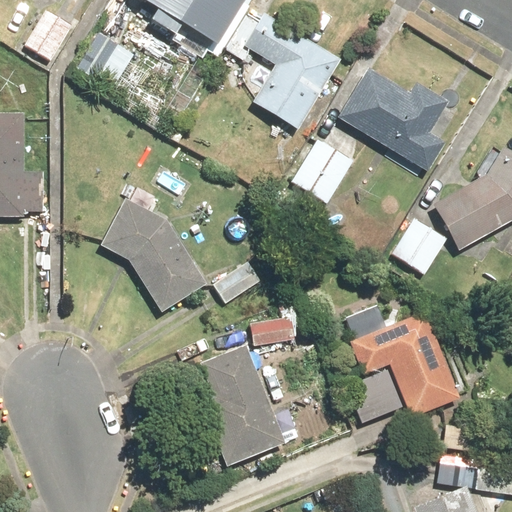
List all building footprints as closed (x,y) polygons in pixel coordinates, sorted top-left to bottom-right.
[(237,0),(236,0),(126,0),(205,50),(237,0)] [(73,24),(43,7),(23,42),(53,59),(73,24)] [(337,62),(260,16),(239,50),(270,69),(247,107),(293,134),(337,62)] [(126,47),(104,33),(77,73),(100,88),(126,47)] [(365,69),(334,120),(423,174),(441,145),(425,135),(443,104),(412,85),(406,94),(365,69)] [(487,82),(472,72),(451,102),(467,112),(487,82)] [(20,115),(0,114),(0,218),(43,218),(42,173),(21,173),(20,115)] [(359,165),(321,141),(294,185),(332,208),(359,165)] [(481,178),(428,207),(453,253),(511,221),(511,159),(496,151),(481,178)] [(203,287),(162,222),(120,201),(96,247),(121,259),(157,316),(203,287)] [(441,237),(408,217),(386,253),(420,273),(441,237)] [(252,259),(215,284),(230,305),(266,280),(252,259)] [(455,398),(421,314),(346,344),(359,377),(384,367),(405,418),(455,398)] [(297,316),(254,321),(257,348),(300,343),(297,316)] [(281,445),(240,346),(193,365),(206,398),(185,407),(213,473),(281,445)] [(473,511),(464,488),(409,510),(409,511),(473,511)]
